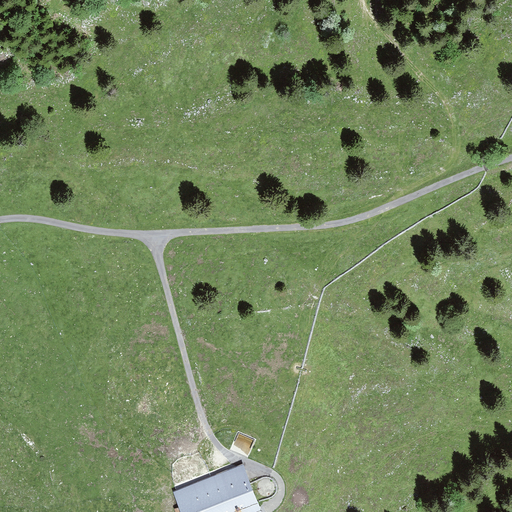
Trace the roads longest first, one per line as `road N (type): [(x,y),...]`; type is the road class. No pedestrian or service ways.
road 1 (track): [(0,219),(154,234),(205,424),(227,455),(280,481),(280,497),(266,511)]
road 2 (track): [(154,234),(332,224),(511,158)]
